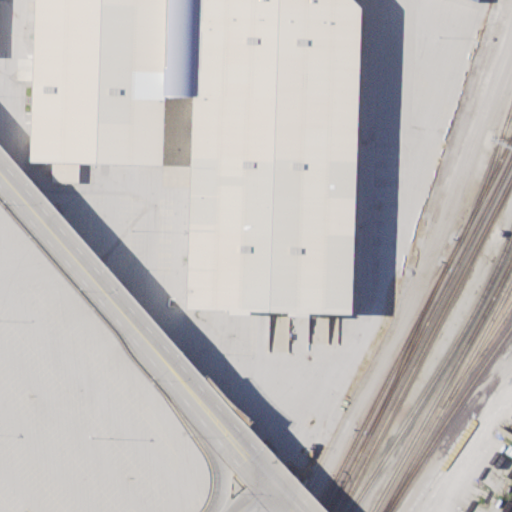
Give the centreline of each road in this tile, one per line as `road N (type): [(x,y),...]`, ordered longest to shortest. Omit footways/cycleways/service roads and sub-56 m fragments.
road 1 (track): [(304,511),(420,275),(511,29)]
road 2 (secondary): [(271,485),(0,172)]
